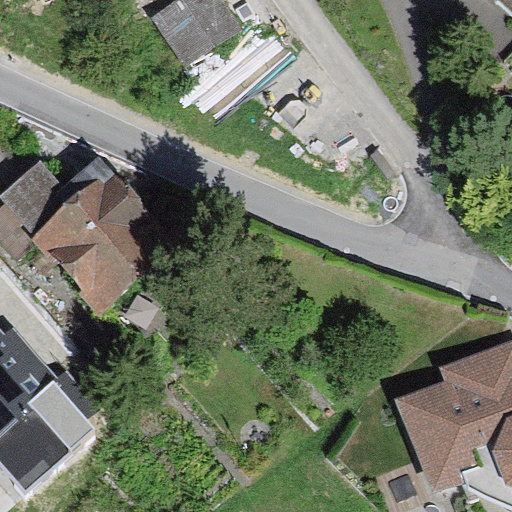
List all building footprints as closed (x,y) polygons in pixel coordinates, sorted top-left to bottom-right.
[(228,0),(130,0),(199,114),(271,71),(228,0)] [(511,0),(489,0),(511,20),(511,0)] [(43,169),(1,205),(5,210),(0,213),(0,246),(18,268),(36,252),(100,326),(180,257),(102,167),(67,197),(43,169)] [(0,337),(0,451),(30,424),(57,454),(100,415),(73,384),(66,391),(15,334),(5,343),(0,337)] [(443,388),(394,409),(435,505),(466,492),(468,497),(502,511),(511,511),(511,342),(437,374),(443,388)]
